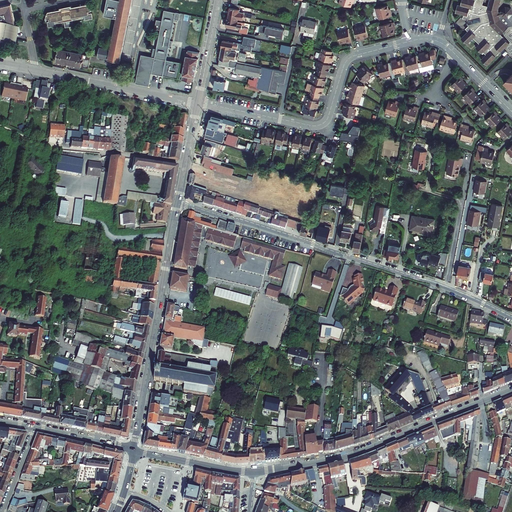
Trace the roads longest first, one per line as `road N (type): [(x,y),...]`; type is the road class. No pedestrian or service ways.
road 1 (residential): [(177,203),(428,280),(511,319)]
road 2 (residential): [(197,102),(319,125),(347,59),(410,40)]
road 3 (secondary): [(177,203),(133,449)]
road 4 (secondary): [(255,471),(349,454),(483,400)]
road 5 (residential): [(197,104),(0,63)]
road 6 (secondary): [(133,449),(255,471)]
